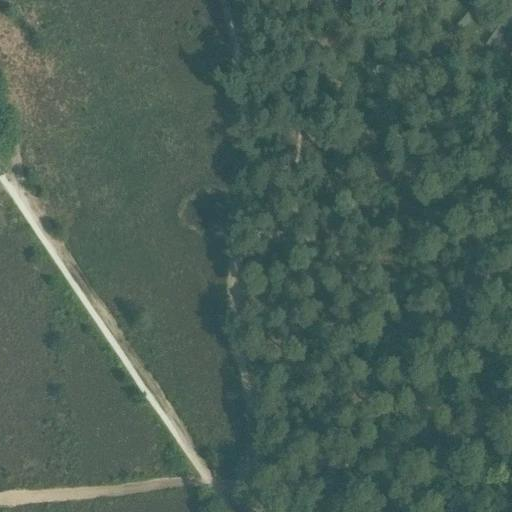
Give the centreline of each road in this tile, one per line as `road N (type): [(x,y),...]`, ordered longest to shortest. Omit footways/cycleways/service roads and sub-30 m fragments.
road 1 (track): [(220,0),(249,130),(228,286),(254,511)]
road 2 (track): [(246,418),(511,387)]
road 3 (track): [(0,498),(190,484),(219,486),(237,511)]
